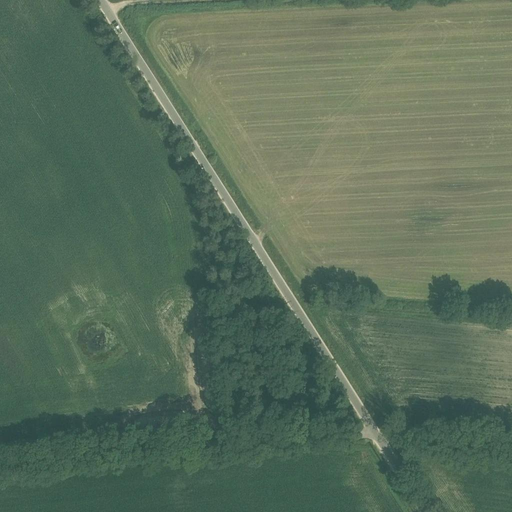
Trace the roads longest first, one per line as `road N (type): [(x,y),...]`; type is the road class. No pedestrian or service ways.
road 1 (unclassified): [(423,511),(97,0)]
road 2 (track): [(511,447),(379,440)]
